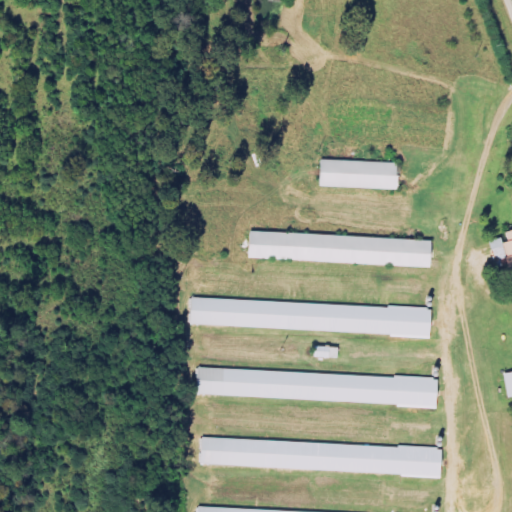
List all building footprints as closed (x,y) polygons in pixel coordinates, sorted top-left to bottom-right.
[(404,189),(405,162),(327,159),(326,186),(404,189)] [(511,230),(511,231),(511,233),(511,241),(509,242),(508,238),(496,241),(501,262),(511,259),(511,230)] [(439,239),(257,232),(256,259),(438,266),(439,239)] [(437,336),(438,308),(197,298),(196,326),(437,336)] [(344,358),(345,347),(321,347),(321,358),(344,358)] [(443,406),(445,378),(203,368),(202,396),(443,406)] [(448,476),(449,448),(208,438),(207,466),(448,476)]
